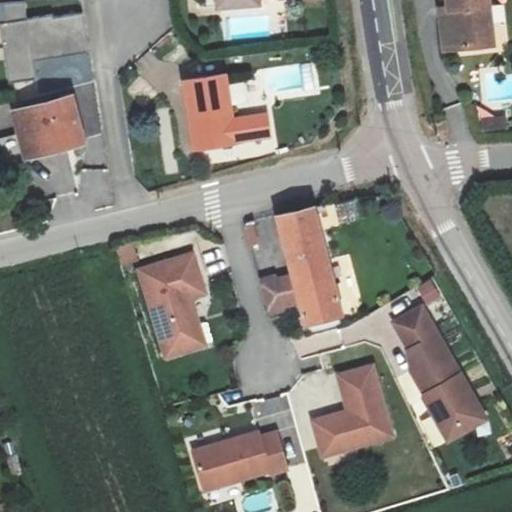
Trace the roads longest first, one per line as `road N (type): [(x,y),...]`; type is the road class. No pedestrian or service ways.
road 1 (unclassified): [(0,252),(404,152)]
road 2 (unclassified): [(511,350),(416,180)]
road 3 (unclassified): [(404,152),(373,0)]
